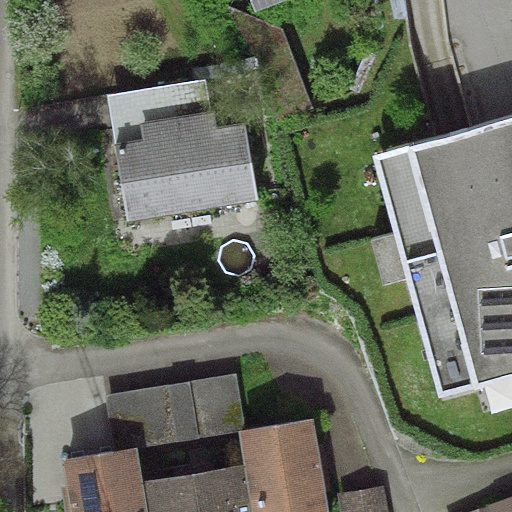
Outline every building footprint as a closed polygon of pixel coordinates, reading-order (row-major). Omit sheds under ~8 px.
[(250,0),(255,12),(285,0),(250,0)] [(266,121),(313,113),(281,26),(224,4),(253,57),(266,121)] [(109,94),(116,144),(143,140),(140,123),(210,111),(205,79),(109,94)] [(113,145),(126,221),(257,200),(245,124),(217,128),(214,111),(210,111),(140,123),(143,140),(116,144),(113,145)] [(511,119),(375,157),(442,397),(511,377),(511,119)] [(237,373),(106,395),(114,446),(246,426),(237,373)] [(136,448),(60,461),(68,511),(329,511),(313,418),(239,431),(244,464),(142,481),(136,448)] [(337,493),(340,511),(388,511),(384,486),(337,493)] [(509,511),(505,498),(465,511),(509,511)]
